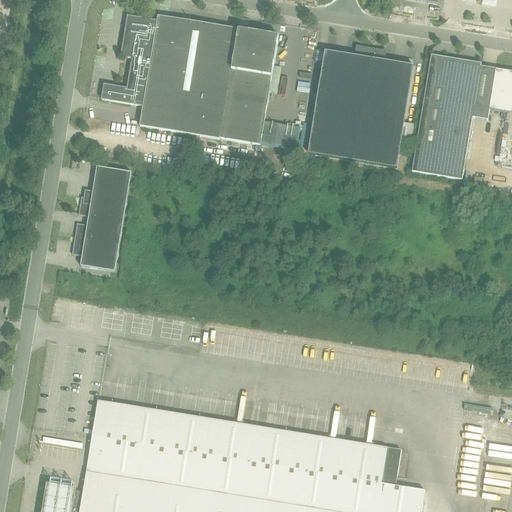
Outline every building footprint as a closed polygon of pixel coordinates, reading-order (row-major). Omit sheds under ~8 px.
[(279,37),(238,30),(158,17),(158,22),(128,17),(122,58),(133,60),(128,90),(105,86),(102,100),(144,107),(140,127),(220,140),(261,146),(279,38),(279,37)] [(308,155),(397,170),(414,67),(379,61),(381,51),(362,48),(360,58),(325,52),(308,155)] [(511,72),(492,69),(481,67),(482,65),(431,57),(413,173),(463,181),(473,118),(488,121),(490,110),(511,113),(511,72)] [(87,193),(86,199),(126,206),(132,173),(97,168),(93,194),(87,193)] [(76,232),(121,240),(126,206),(86,199),(82,198),(79,216),(89,218),(87,227),(78,225),(76,232)] [(76,232),(72,255),(82,257),(81,267),(115,273),(121,240),(76,232)] [(395,486),(381,484),(387,449),(99,402),(84,492),(49,487),(45,511),(421,511),(425,491),(395,486)] [(401,451),(387,449),(381,484),(395,486),(401,451)]
